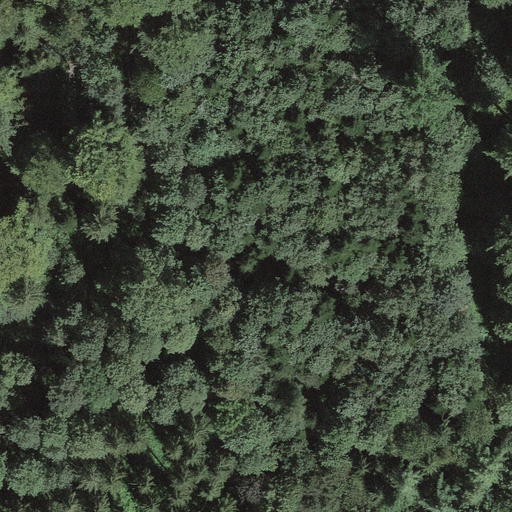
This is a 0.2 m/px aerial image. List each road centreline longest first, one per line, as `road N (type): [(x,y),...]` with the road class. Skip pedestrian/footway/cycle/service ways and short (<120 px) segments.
road 1 (track): [(124,0),(139,161),(246,511)]
road 2 (track): [(471,0),(458,266),(480,355),(511,426)]
